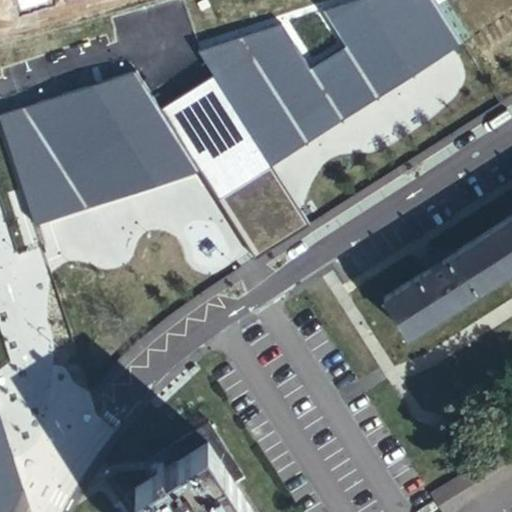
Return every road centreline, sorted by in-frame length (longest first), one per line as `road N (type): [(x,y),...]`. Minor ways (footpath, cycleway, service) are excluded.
road 1 (residential): [(511,134),(221,320),(146,381)]
road 2 (residential): [(78,463),(0,257)]
